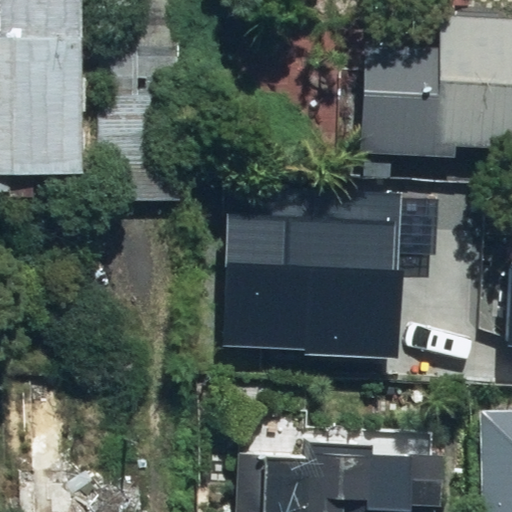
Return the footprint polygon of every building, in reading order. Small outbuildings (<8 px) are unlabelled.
[(2,0),(1,31),(0,30),(0,188),(78,191),(84,0),(2,0)] [(100,0),(92,195),(182,199),(189,0),(100,0)] [(511,10),(439,6),(437,36),(366,32),(358,153),(462,159),(463,141),(511,144),(511,10)] [(227,179),(225,323),(395,326),(397,181),(227,179)] [(0,511),(143,511),(144,461),(94,461),(95,364),(0,363),(0,511)] [(480,511),(511,511),(511,405),(482,405),(480,511)] [(361,435),(362,424),(238,420),(234,511),(345,511),(346,502),(335,502),(336,486),(365,487),(364,504),(436,506),(438,445),(381,443),(381,436),(361,435)]
